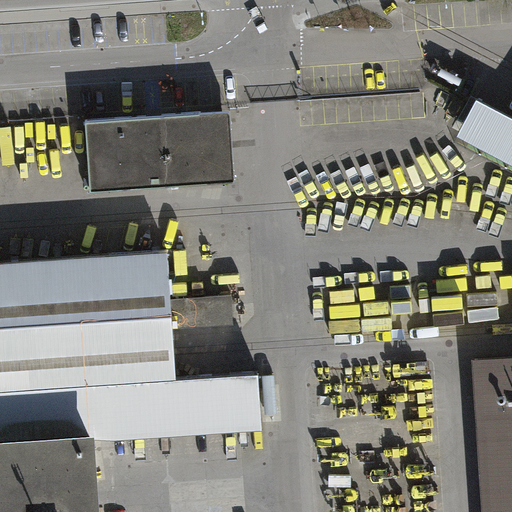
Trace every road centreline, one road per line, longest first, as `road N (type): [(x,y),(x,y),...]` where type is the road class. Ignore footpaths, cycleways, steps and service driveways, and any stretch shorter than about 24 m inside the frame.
road 1 (unknown): [(281,205),(0,226)]
road 2 (unclassified): [(263,41),(199,56),(0,70)]
road 3 (unclassified): [(511,38),(305,47),(263,41)]
road 4 (unknown): [(277,149),(378,148),(511,195)]
road 5 (unknown): [(286,283),(511,253)]
road 6 (unknown): [(291,350),(453,344)]
